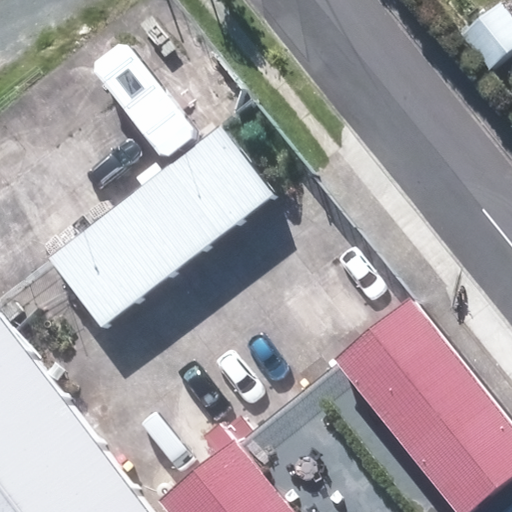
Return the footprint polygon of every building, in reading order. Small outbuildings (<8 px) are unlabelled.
[(475,36),(505,69),(511,62),(511,10),(508,6),(475,36)] [(167,121),(226,69),(178,13),(118,64),(167,121)] [(226,69),(167,121),(189,147),(249,96),(226,69)] [(60,260),(114,328),(284,196),(230,127),(60,260)] [(178,511),(19,305),(0,319),(0,511),(178,511)] [(194,510),(195,511),(511,511),(511,424),(429,322),(270,449),(194,510)]
